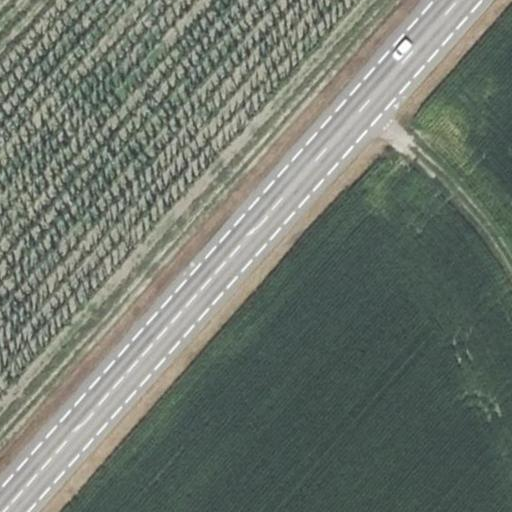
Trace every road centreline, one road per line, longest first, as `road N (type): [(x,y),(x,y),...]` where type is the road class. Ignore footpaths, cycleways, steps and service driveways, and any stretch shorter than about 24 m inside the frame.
road 1 (secondary): [(458,0),(4,511)]
road 2 (track): [(511,259),(477,213),(365,105)]
